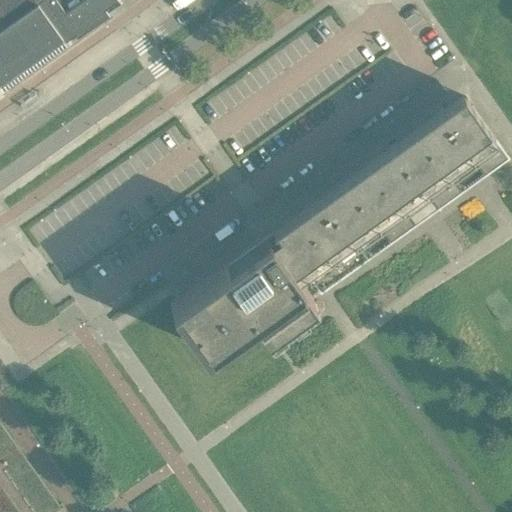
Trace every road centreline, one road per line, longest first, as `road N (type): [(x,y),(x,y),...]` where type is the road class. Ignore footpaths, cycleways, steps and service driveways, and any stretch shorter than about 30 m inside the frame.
road 1 (secondary): [(0,180),(253,0)]
road 2 (secondary): [(209,0),(0,147)]
